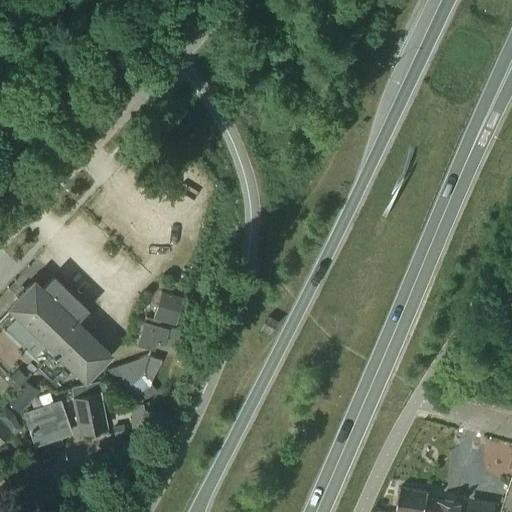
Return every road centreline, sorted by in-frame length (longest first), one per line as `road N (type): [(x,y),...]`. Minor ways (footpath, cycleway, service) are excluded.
road 1 (primary): [(448,0),(197,511)]
road 2 (primary): [(316,511),(511,63)]
road 3 (unclassified): [(0,232),(227,0)]
road 4 (residential): [(0,484),(119,446)]
